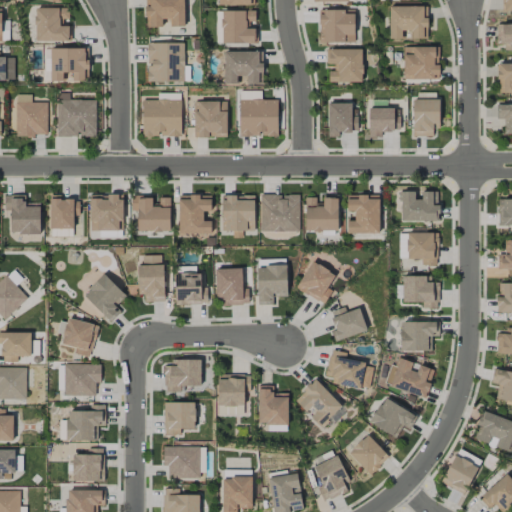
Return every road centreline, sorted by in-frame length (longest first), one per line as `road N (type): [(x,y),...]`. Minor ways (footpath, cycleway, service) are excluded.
road 1 (residential): [(372,511),(431,454),(467,384),(472,0)]
road 2 (tertiary): [(511,167),(0,168)]
road 3 (residential): [(280,346),(232,337),(134,339),(134,511)]
road 4 (residential): [(285,0),(304,89),(301,168)]
road 5 (residential): [(108,0),(120,38),(119,168)]
